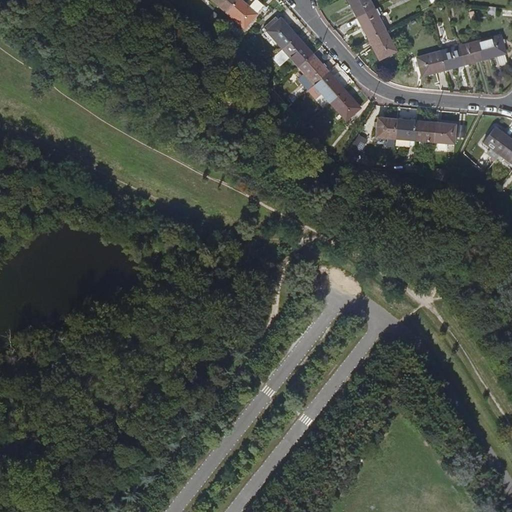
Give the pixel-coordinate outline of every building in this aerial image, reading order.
[(204,0),(224,17),(237,2),(233,0),(204,0)] [(345,0),(357,20),(373,12),(367,0),(345,0)] [(237,2),(224,17),(242,34),(254,20),(254,19),(260,11),(250,1),(243,8),(237,2)] [(384,33),(373,12),(357,20),(368,42),(384,33)] [(210,16),(205,21),(209,24),(214,19),(210,16)] [(284,52),(298,39),(282,21),(281,22),(278,19),(265,29),(269,33),(268,34),(284,52)] [(395,54),(384,33),(368,42),(379,63),(395,54)] [(501,38),(478,44),(483,62),(496,58),(504,56),(505,56),(501,38)] [(284,52),(279,56),(283,59),(287,55),(291,60),(300,69),(314,56),(298,39),(284,52)] [(478,44),(459,49),(464,67),(483,62),(478,44)] [(464,67),(459,49),(441,54),(446,72),(464,67)] [(446,72),(441,54),(417,60),(421,78),(446,72)] [(279,56),(274,60),(281,68),(291,60),(287,55),(283,59),(279,56)] [(316,87),(330,74),(325,69),(314,56),(300,69),(306,76),(316,87)] [(506,63),(504,56),(496,58),(498,66),(501,68),(505,67),(506,63)] [(331,105),(346,92),(330,74),(316,87),(323,96),(331,105)] [(316,87),(306,76),(301,81),(310,92),(316,87)] [(323,96),(316,87),(310,92),(309,93),(317,101),(323,96)] [(361,110),(346,92),(331,105),(347,122),(361,110)] [(396,141),(398,122),(377,120),(376,139),(396,141)] [(418,123),(398,122),(396,141),(410,142),(417,142),(418,123)] [(417,142),(436,144),(437,125),(418,123),(417,142)] [(437,125),(436,144),(447,145),(455,146),(457,127),(437,125)] [(490,129),(484,125),(480,131),(486,135),(490,129)] [(316,129),(311,133),(319,143),(325,139),(316,129)] [(489,151),(500,159),(511,144),(495,132),(484,148),(489,151)] [(359,134),(349,152),(358,157),(368,139),(359,134)] [(447,152),(447,145),(436,144),(435,151),(447,152)] [(511,144),(500,159),(511,167),(511,144)] [(500,159),(489,151),(486,157),(496,164),(500,159)]
